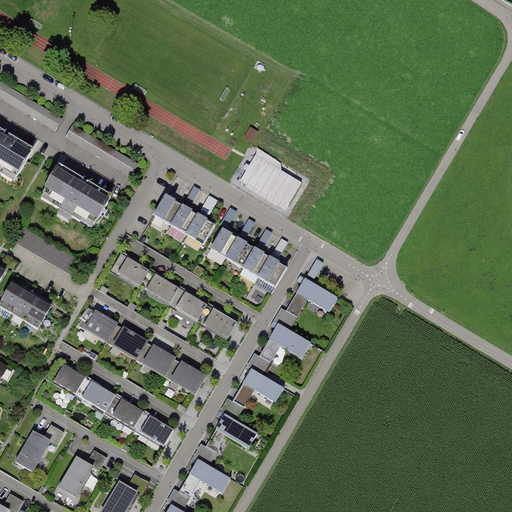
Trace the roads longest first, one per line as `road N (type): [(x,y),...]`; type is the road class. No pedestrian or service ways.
road 1 (residential): [(376,280),(239,511)]
road 2 (residential): [(511,55),(376,280)]
road 3 (residential): [(376,280),(165,153)]
road 4 (residential): [(165,153),(0,56)]
road 5 (residential): [(165,153),(78,309)]
road 6 (residential): [(511,361),(376,280)]
